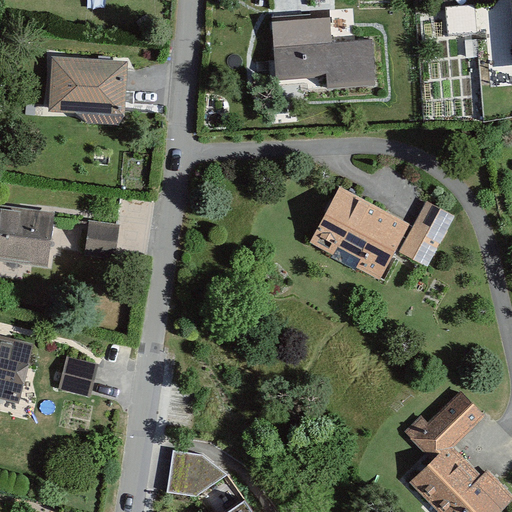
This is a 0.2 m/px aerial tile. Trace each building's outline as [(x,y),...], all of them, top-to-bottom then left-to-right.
[(473,5),(447,3),(446,31),(472,32),(473,5)] [(496,5),(475,5),(475,29),(497,28),(496,5)] [(330,18),(270,22),(274,87),(325,83),(326,94),(377,90),(374,44),(332,47),(330,18)] [(130,64),(55,60),(52,110),(128,114),(130,64)] [(408,230),(342,194),(313,247),(379,283),(408,230)] [(454,217),(426,202),(399,254),(427,269),(454,217)] [(0,261),(49,268),(56,217),(0,209),(0,261)] [(92,223),(88,255),(116,259),(120,227),(92,223)] [(37,347),(0,337),(0,401),(21,407),(37,347)] [(70,357),(66,373),(97,380),(101,364),(70,357)] [(97,380),(66,373),(62,389),(93,396),(97,380)] [(484,416),(461,393),(429,425),(422,418),(405,435),(431,461),(409,483),(438,511),(501,511),(511,502),(511,497),(488,473),(483,479),(452,447),(484,416)] [(250,511),(244,503),(231,511),(250,511)]
